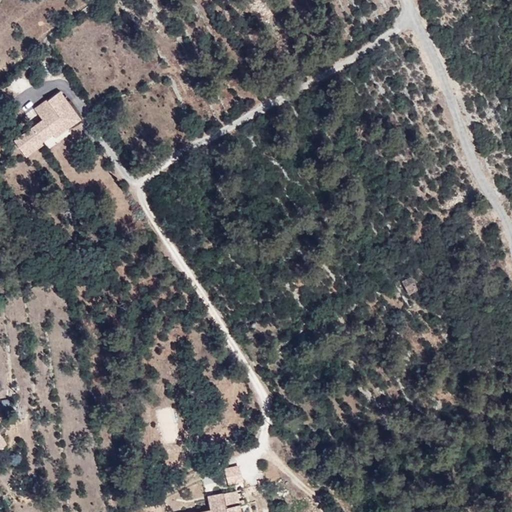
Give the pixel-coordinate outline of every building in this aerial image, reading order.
[(50,125),(23,144),(22,144),(32,159),(62,137),(64,141),(89,123),(69,95),(43,114),(50,125)] [(418,272),(400,281),(409,295),(426,286),(418,272)] [(0,399),(0,401),(2,409),(10,406),(8,398),(0,399)] [(15,448),(15,447),(3,425),(0,427),(0,442),(6,453),(15,448)] [(238,465),(224,468),(227,485),(242,482),(238,465)] [(219,511),(213,511),(249,511),(246,493),(217,499),(219,511)]
